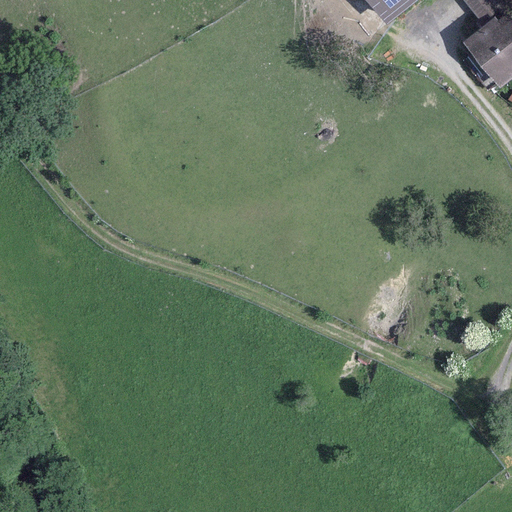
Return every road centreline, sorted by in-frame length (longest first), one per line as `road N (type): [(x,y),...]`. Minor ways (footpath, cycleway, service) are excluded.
road 1 (track): [(497,398),(222,275),(159,259),(105,233),(0,112)]
road 2 (track): [(511,131),(466,74),(398,38)]
